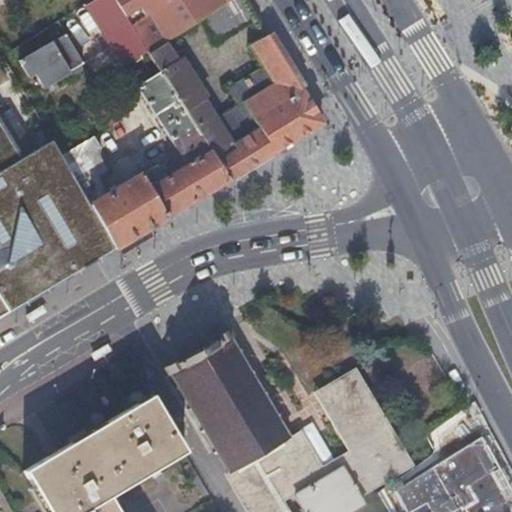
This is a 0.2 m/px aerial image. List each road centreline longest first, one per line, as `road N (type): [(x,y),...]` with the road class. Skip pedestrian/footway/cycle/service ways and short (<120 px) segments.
road 1 (tertiary): [(0,370),(208,255),(413,206)]
road 2 (primary): [(290,0),(413,206)]
road 3 (primary): [(413,206),(511,424)]
road 4 (primary): [(495,183),(393,0)]
